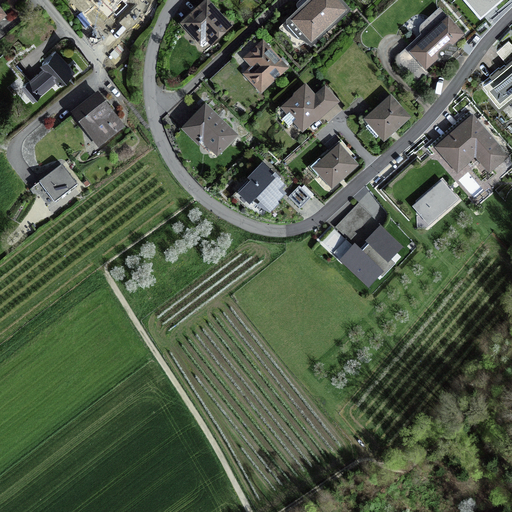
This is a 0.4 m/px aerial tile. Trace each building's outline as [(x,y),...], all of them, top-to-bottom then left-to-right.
[(90,0),(90,1),(108,19),(127,0),(130,0),(144,14),(156,3),(153,0),(90,0)] [(312,3),(307,9),(306,8),(291,21),(311,42),(328,27),(332,27),(334,24),(334,21),(346,10),(336,0),(309,0),(312,3)] [(207,4),(185,24),(196,36),(202,31),(212,42),(228,27),(207,4)] [(417,87),(468,40),(439,10),(428,21),(432,26),(407,49),(411,54),(398,66),(417,87)] [(511,44),(509,40),(497,50),(506,61),(511,56),(511,44)] [(263,45),(248,59),(254,65),(246,72),(261,89),(284,68),(263,45)] [(56,51),(42,63),(46,67),(23,86),(33,99),(56,78),(59,82),(73,71),(56,51)] [(511,60),(483,84),(487,89),(487,91),(499,106),(511,95),(511,60)] [(305,126),(335,100),(325,89),(314,99),(306,91),(304,90),(293,100),(292,102),(288,106),(287,109),(287,111),(289,113),(282,119),(288,126),(295,120),(300,126),(303,126),(305,126)] [(98,95),(73,114),(98,146),(122,127),(98,95)] [(384,138),(407,118),(390,100),(374,115),(376,118),(366,127),(376,138),(381,134),(384,138)] [(212,149),(218,154),(228,143),(227,142),(234,135),(205,107),(196,117),(200,121),(188,133),(199,143),(203,139),(206,138),(213,145),(212,149)] [(489,170),(505,157),(472,119),(439,148),(455,167),(464,159),(467,162),(476,154),(489,170)] [(332,185),(354,165),(350,160),(355,156),(344,144),(323,163),(319,160),(311,168),(318,176),(321,173),(332,185)] [(62,164),(39,182),(55,202),(77,185),(62,164)] [(240,195),(250,204),(255,199),(260,203),(258,205),(270,211),(279,202),(277,201),(284,194),(276,187),(280,183),(278,181),(281,179),(275,174),(273,176),(262,166),(250,179),(253,182),(240,195)] [(300,208),(311,198),(299,186),(289,197),(300,208)] [(359,205),(343,222),(354,232),(370,216),(359,205)] [(356,249),(345,260),(368,282),(378,271),(381,274),(391,262),(387,258),(397,247),(381,231),(370,243),(374,247),(365,257),(356,249)]
